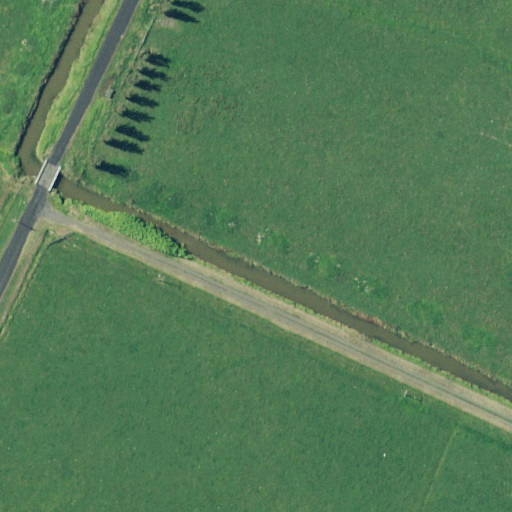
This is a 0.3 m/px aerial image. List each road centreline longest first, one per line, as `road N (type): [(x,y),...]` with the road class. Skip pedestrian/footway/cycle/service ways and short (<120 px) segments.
road 1 (unclassified): [(33,193),(511,423)]
road 2 (unclassified): [(42,176),(125,0)]
